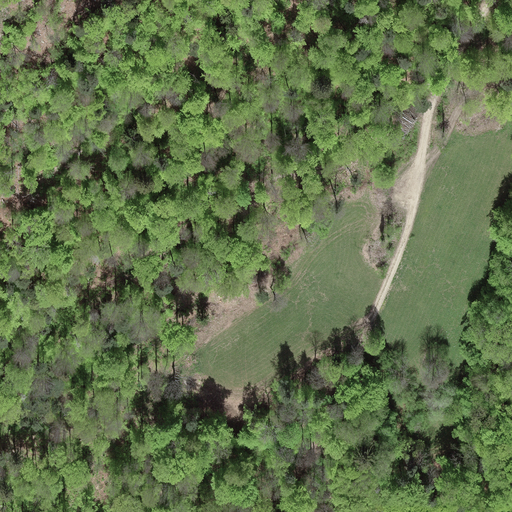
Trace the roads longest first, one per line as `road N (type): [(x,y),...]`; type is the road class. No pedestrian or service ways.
road 1 (track): [(492,0),(428,115),(407,237),(333,389),(317,441),(257,511)]
road 2 (track): [(477,511),(511,362)]
road 3 (track): [(421,159),(439,152),(461,102),(511,69)]
